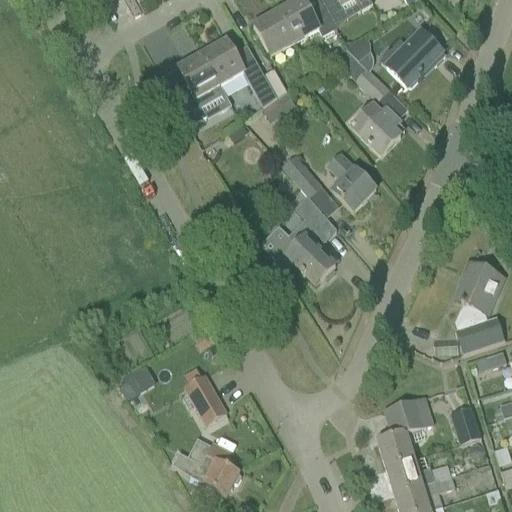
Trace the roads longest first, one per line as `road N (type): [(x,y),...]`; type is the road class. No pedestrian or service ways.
road 1 (residential): [(283,422),(84,59)]
road 2 (residential): [(283,422),(322,400),(370,343),(453,154)]
road 3 (residential): [(453,154),(506,0)]
